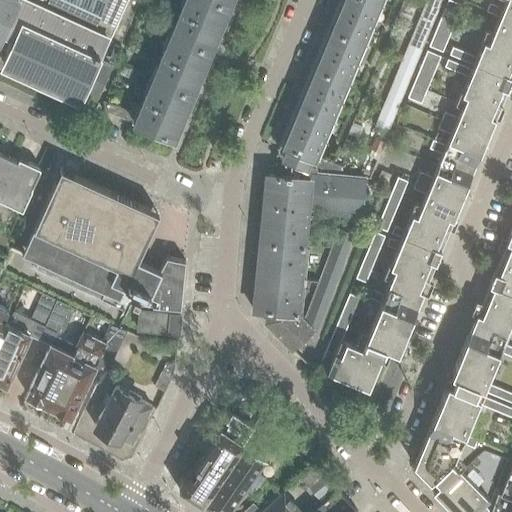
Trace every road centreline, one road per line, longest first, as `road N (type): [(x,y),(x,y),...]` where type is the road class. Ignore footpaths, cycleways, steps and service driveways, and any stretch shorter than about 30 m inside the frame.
road 1 (residential): [(511,124),(460,251),(461,293),(379,477)]
road 2 (residential): [(222,317),(229,205),(157,182),(0,109)]
road 3 (residential): [(379,477),(222,317)]
road 4 (residential): [(134,511),(222,317)]
road 5 (tertiary): [(118,511),(0,448)]
